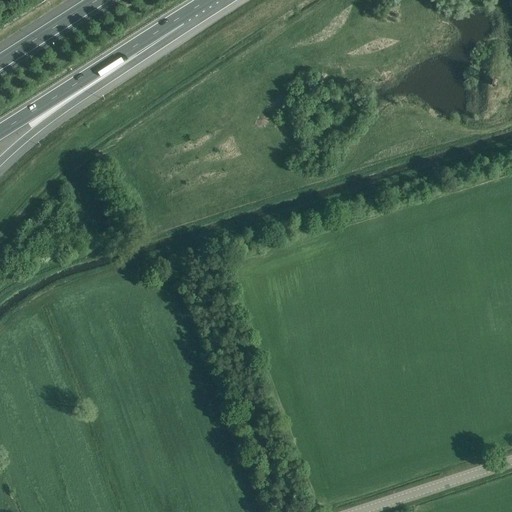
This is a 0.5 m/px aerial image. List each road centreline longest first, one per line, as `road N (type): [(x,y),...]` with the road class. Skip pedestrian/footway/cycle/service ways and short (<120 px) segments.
road 1 (motorway): [(0,162),(179,17)]
road 2 (motorway): [(0,131),(179,17)]
road 3 (unclassified): [(358,511),(511,461)]
